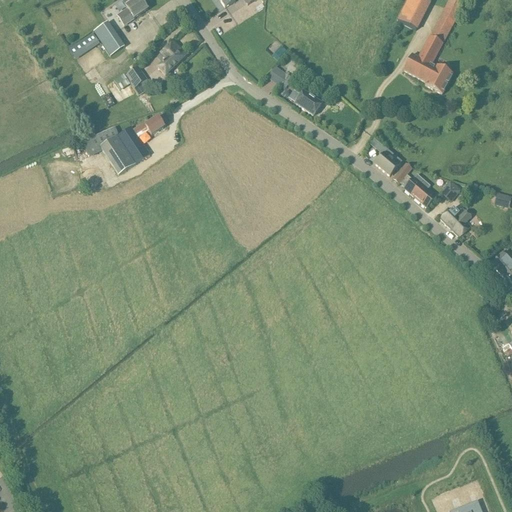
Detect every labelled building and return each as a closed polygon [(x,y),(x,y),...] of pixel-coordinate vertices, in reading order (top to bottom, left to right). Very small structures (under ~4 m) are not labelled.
[(147,11),(140,0),(137,0),(126,8),(127,10),(110,21),(117,31),(147,11)] [(218,0),(225,10),(235,3),(233,0),(243,0),(248,6),(257,0),(218,0)] [(422,0),(408,0),(398,21),(415,31),(416,32),(430,4),(422,0)] [(464,8),(451,1),(419,59),(413,56),(404,72),(427,85),(426,87),(443,97),(454,77),(437,67),(436,69),(432,67),(464,8)] [(259,4),(251,10),(254,14),(262,7),(259,4)] [(107,23),(93,33),(110,58),(124,49),(107,23)] [(69,51),(73,57),(97,41),(93,35),(69,51)] [(186,58),(172,44),(159,57),(164,63),(158,69),(165,77),(186,58)] [(281,49),(273,57),(277,62),(286,53),(281,49)] [(148,81),(138,68),(125,78),(139,98),(151,89),(147,82),(148,81)] [(279,84),(286,89),(293,80),(285,75),(279,84)] [(295,92),(290,100),(296,104),(296,105),(314,117),(323,105),(305,92),(304,93),(302,92),(300,96),(295,92)] [(145,96),(140,100),(144,106),(149,102),(145,96)] [(133,131),(131,128),(119,136),(115,129),(83,143),(90,158),(102,153),(118,177),(150,156),(138,138),(148,132),(151,137),(164,129),(158,119),(145,127),(144,125),(133,131)] [(375,149),(379,144),(374,140),(370,146),(375,149)] [(387,151),(375,165),(390,178),(402,164),(387,151)] [(406,166),(393,181),(399,186),(412,171),(406,166)] [(413,182),(405,190),(405,191),(426,209),(436,197),(428,190),(426,192),(420,186),(423,183),(423,182),(422,180),(419,177),(417,177),(416,178),(413,182)] [(440,196),(447,201),(458,188),(451,183),(450,185),(449,184),(440,196)] [(511,199),(497,195),(494,207),(508,211),(511,199)] [(460,219),(451,210),(441,221),(460,239),(470,228),(466,224),(471,218),(466,213),(460,219)] [(511,284),(511,257),(507,251),(491,266),(503,280),(505,278),(511,285),(511,284)]
